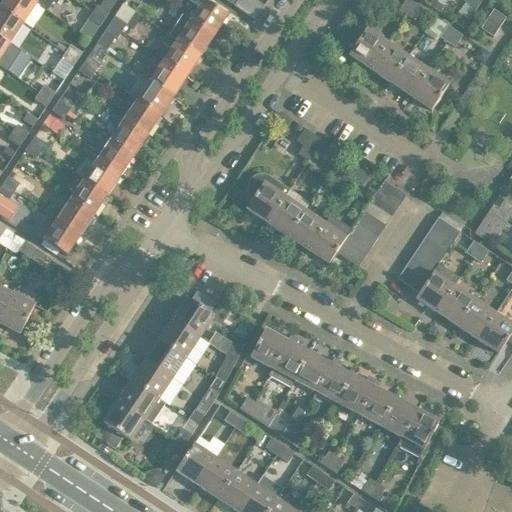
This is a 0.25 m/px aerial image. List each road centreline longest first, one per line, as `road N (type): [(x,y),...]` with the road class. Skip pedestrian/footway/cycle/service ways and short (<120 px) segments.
road 1 (residential): [(160,225),(187,246),(507,405),(511,398)]
road 2 (residential): [(198,168),(216,165),(329,0)]
road 3 (residential): [(294,0),(197,142),(198,168)]
road 4 (residential): [(30,415),(48,412),(119,308),(112,294)]
road 5 (residential): [(112,294),(96,296),(32,397),(30,415)]
road 6 (tertiary): [(12,442),(118,511)]
